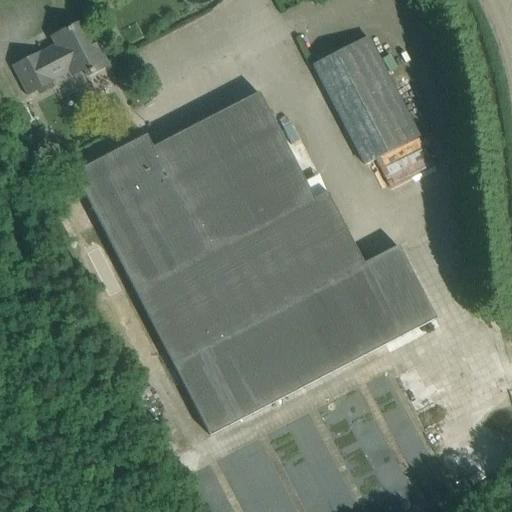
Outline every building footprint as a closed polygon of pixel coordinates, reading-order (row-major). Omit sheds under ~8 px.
[(14,68),(28,94),(53,81),(53,80),(70,72),(70,73),(82,67),(87,77),(107,66),(84,22),(52,38),(57,47),(40,56),(39,55),(14,68)] [(312,65),(365,166),(419,137),(367,37),(312,65)] [(146,137),(74,174),(84,192),(173,365),(211,436),(436,320),(400,250),(364,267),(327,193),(314,200),(268,112),(259,94),(152,149),(146,137)] [(53,151),(42,129),(22,139),(33,161),(53,151)] [(426,365),(404,373),(415,405),(438,396),(426,365)]
